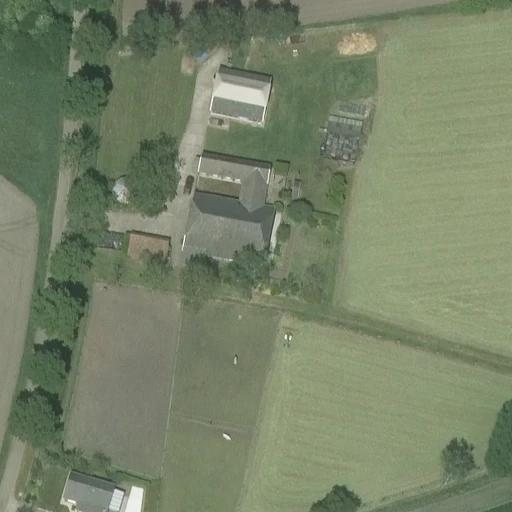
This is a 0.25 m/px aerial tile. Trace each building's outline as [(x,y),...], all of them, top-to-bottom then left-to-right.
[(261,127),(270,83),(217,72),(207,129),(228,132),(231,121),(261,127)] [(194,199),(183,256),(181,255),(179,268),(204,272),(205,260),(261,270),(272,213),(263,211),(270,170),(201,158),(197,178),(241,186),(237,207),(194,199)] [(164,267),(168,243),(131,237),(126,260),(164,267)] [(106,511),(112,492),(70,480),(63,504),(78,508),(77,511),(106,511)] [(126,488),(126,503),(141,502),(140,487),(126,488)]
